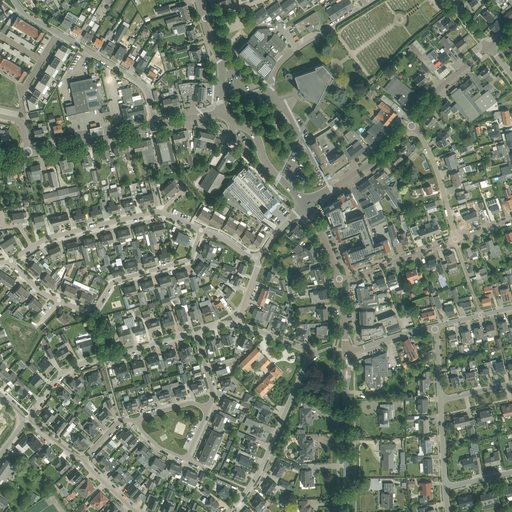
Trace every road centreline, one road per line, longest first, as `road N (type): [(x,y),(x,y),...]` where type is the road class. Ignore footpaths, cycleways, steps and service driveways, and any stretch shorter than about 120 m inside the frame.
road 1 (residential): [(229,511),(257,477),(310,356),(236,323)]
road 2 (residential): [(10,261),(42,291),(88,313),(113,281),(187,260),(201,229)]
road 3 (residential): [(30,417),(63,372),(196,333)]
road 4 (tertiary): [(347,511),(345,350)]
road 5 (residential): [(156,125),(144,86),(58,32)]
road 6 (tertiary): [(305,204),(374,162),(412,123)]
road 7 (residential): [(163,213),(32,246)]
road 8 (tertiary): [(28,154),(156,125)]
road 9 (tertiary): [(305,204),(265,164),(253,132),(221,112)]
road 10 (residential): [(455,239),(438,173),(412,123)]
road 11 (residential): [(338,279),(455,239)]
road 12 (residential): [(208,408),(185,459),(161,449),(137,418)]
